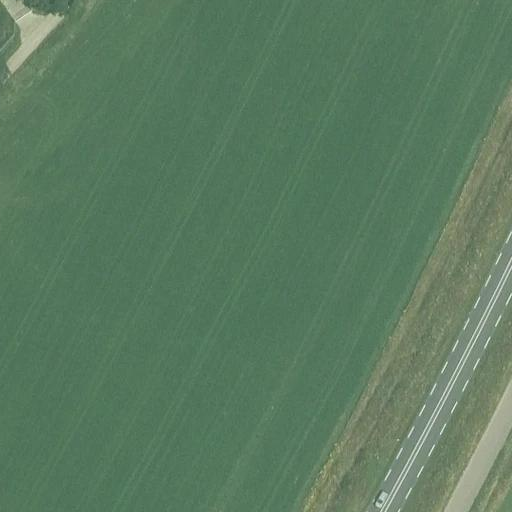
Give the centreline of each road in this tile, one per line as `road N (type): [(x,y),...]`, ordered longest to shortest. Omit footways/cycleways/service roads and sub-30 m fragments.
road 1 (primary): [(511,259),(380,511)]
road 2 (unclassified): [(452,511),(511,397)]
